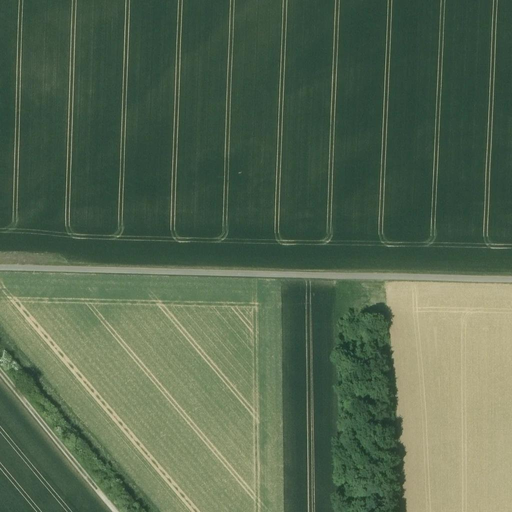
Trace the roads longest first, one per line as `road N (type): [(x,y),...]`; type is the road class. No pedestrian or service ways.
road 1 (track): [(0,269),(511,280)]
road 2 (track): [(0,372),(117,511)]
